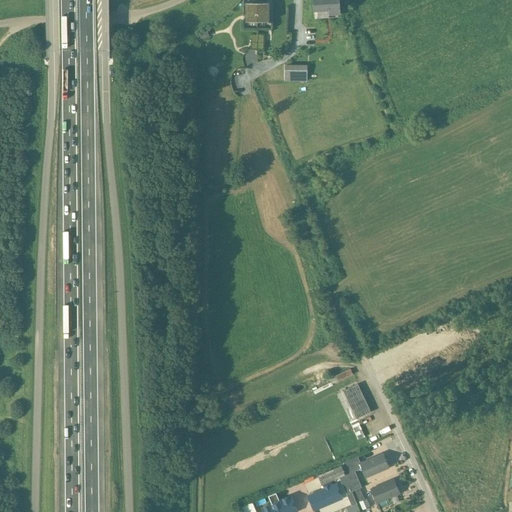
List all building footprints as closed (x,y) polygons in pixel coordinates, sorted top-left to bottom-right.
[(245,22),(257,22),(257,0),(252,0),(252,3),(245,3),(245,22)] [(262,0),(257,0),(257,22),(269,22),(269,3),(262,3),(262,0)] [(313,0),(314,11),(329,10),(329,14),(340,14),(338,0),(313,0)] [(285,66),(285,81),(306,81),(306,66),(285,66)] [(353,375),(350,369),(335,376),(338,381),(353,375)] [(357,382),(342,389),(355,417),(370,411),(357,382)] [(357,419),(350,422),(359,440),(365,437),(357,419)] [(341,464),(340,464),(341,465),(345,475),(362,468),(366,477),(388,467),(383,454),(361,463),(358,456),(350,460),(341,464)] [(339,477),(347,496),(353,493),(345,475),(341,465),(318,475),(322,485),(339,477)] [(394,480),(371,489),(377,502),(399,493),(394,480)] [(335,485),(309,496),(315,511),(316,511),(342,502),(335,485)] [(360,511),(357,503),(355,498),(353,493),(347,496),(351,506),(348,507),(350,511),(360,511)] [(294,511),(289,498),(260,511),(294,511)] [(256,511),(252,502),(238,508),(239,511),(256,511)]
